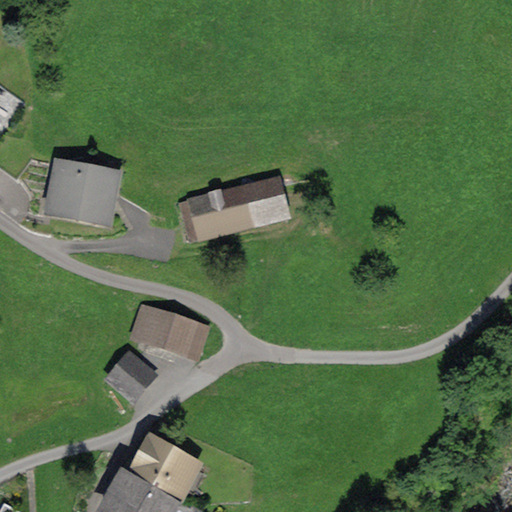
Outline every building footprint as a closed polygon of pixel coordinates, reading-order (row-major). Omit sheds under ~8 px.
[(0,128),(15,108),(0,97),(0,128)] [(7,125),(0,135),(0,159),(15,171),(34,145),(7,125)] [(61,163),(54,202),(104,211),(112,162),(80,157),(79,167),(61,163)] [(183,202),(191,235),(282,212),(274,180),(183,202)] [(145,306),(136,333),(196,353),(205,326),(145,306)] [(129,353),(110,376),(133,395),(152,371),(129,353)] [(151,441),(133,472),(174,496),(192,462),(153,439),(151,441)] [(179,498),(174,496),(133,472),(124,467),(103,503),(118,511),(205,511),(206,511),(191,500),(189,503),(179,498)]
